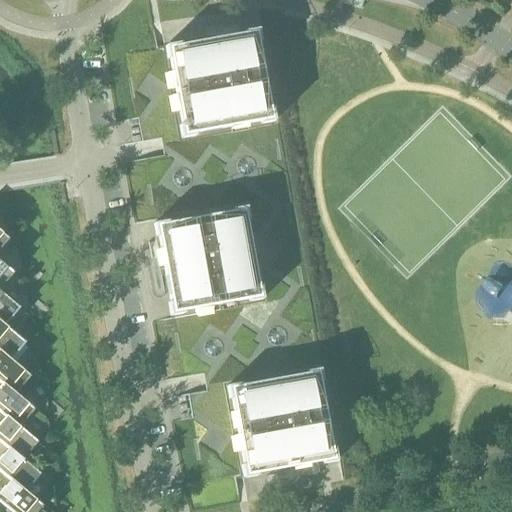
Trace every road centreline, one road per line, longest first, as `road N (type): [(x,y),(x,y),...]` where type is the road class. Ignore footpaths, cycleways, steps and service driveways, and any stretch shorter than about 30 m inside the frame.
road 1 (residential): [(151,511),(84,154)]
road 2 (residential): [(84,154),(62,0)]
